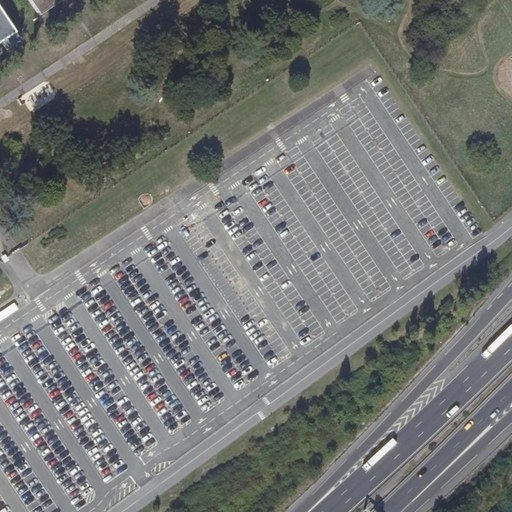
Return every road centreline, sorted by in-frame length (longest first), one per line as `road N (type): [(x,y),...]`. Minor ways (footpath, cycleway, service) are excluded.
road 1 (trunk): [(511,290),(314,497),(312,511)]
road 2 (trunk): [(511,343),(328,511)]
road 3 (trunk): [(392,511),(511,393)]
road 4 (trunk): [(409,511),(511,416)]
